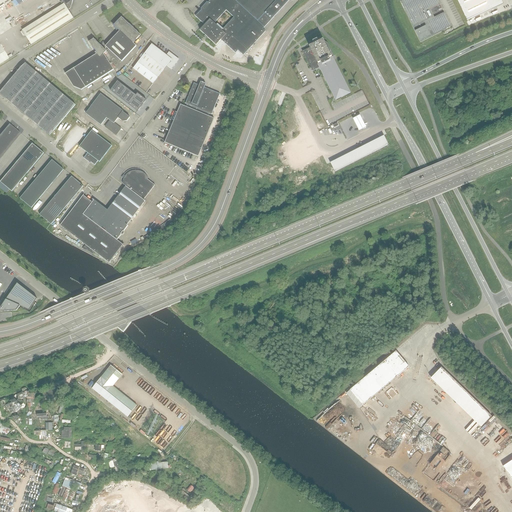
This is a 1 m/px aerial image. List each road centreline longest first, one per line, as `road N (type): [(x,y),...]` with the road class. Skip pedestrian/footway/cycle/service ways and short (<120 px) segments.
road 1 (trunk): [(0,365),(511,154)]
road 2 (trunk): [(477,156),(0,352)]
road 3 (tertiary): [(50,315),(198,245),(217,218),(267,83)]
road 4 (unclassified): [(0,105),(98,181),(196,54)]
road 5 (unclassified): [(88,326),(242,449),(255,474),(246,511)]
road 6 (secondary): [(507,292),(404,90)]
road 7 (unclassified): [(454,323),(434,211),(390,122)]
road 8 (secondary): [(397,118),(491,305)]
road 9 (unclassified): [(390,122),(330,150),(296,94),(267,83)]
road 10 (unclassified): [(113,0),(0,70)]
road 11 (unknown): [(111,166),(142,166),(161,186),(125,239)]
road 12 (trunk): [(511,34),(401,84)]
